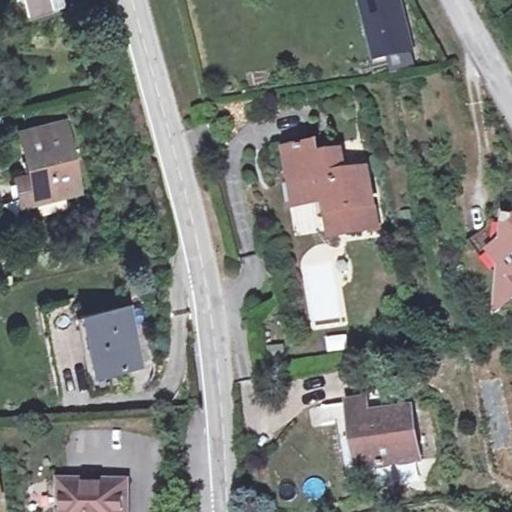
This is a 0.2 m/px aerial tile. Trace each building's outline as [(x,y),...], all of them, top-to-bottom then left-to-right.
[(26,0),(31,17),(57,10),(54,0),(26,0)] [(407,0),(388,0),(373,3),(384,60),(418,54),(407,0)] [(60,121),(23,130),(32,170),(16,173),(22,196),(75,184),(60,121)] [(291,151),(298,184),(312,182),(315,203),(330,201),(337,237),(382,228),(371,170),(349,174),(345,152),(323,156),(321,145),(291,151)] [(312,182),(298,184),(302,206),(315,203),(312,182)] [(506,245),(509,225),(491,222),(490,232),(471,248),(500,286),(503,268),(492,256),(506,245)] [(511,222),(510,222),(509,225),(506,245),(492,256),(503,268),(500,286),(496,316),(511,306),(511,222)] [(143,368),(131,310),(90,318),(102,376),(143,368)] [(364,434),(370,470),(418,461),(409,405),(363,414),(360,399),(348,402),(354,435),(364,434)] [(360,471),(370,470),(364,434),(354,435),(360,471)] [(125,511),(125,485),(66,485),(65,511),(125,511)]
